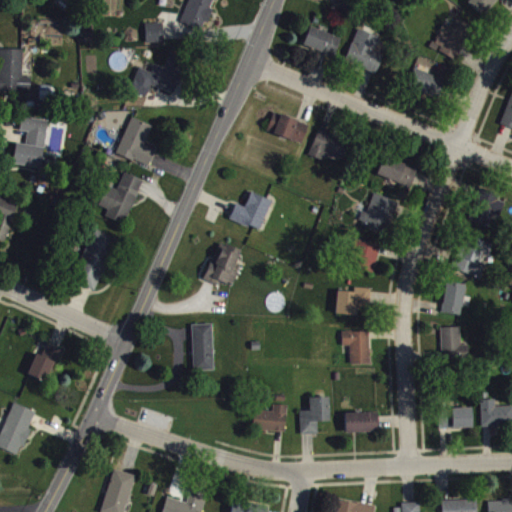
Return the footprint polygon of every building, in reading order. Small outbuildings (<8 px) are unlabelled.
[(204,38),(219,5),(207,0),(193,0),(181,28),(204,38)] [(357,3),(357,0),(340,0),(335,11),(352,18),(358,3),(357,3)] [(501,4),(504,0),(476,0),(469,8),(484,22),(501,3),(501,4)] [(445,28),(432,53),(458,67),(475,34),(458,25),(454,33),(445,28)] [(165,29),(146,29),(147,49),(165,49),(165,29)] [(335,63),(342,44),(310,32),(304,51),(335,63)] [(378,79),(386,56),(379,53),(382,44),(358,35),(346,68),(378,79)] [(24,55),(0,55),(0,95),(31,96),(31,83),(24,83),(24,55)] [(152,91),(176,100),(188,65),(172,59),(166,74),(155,70),(152,78),(139,73),(130,97),(148,103),(152,91)] [(439,104),(446,86),(417,75),(410,94),(439,104)] [(511,101),(501,130),(511,134),(511,101)] [(303,150),(310,132),(275,118),(268,137),(303,150)] [(42,174),(49,127),(23,123),(21,137),(29,138),(27,150),(17,149),(14,170),(42,174)] [(154,132),(133,123),(118,160),(150,173),(157,157),(146,152),(154,132)] [(310,162),(324,166),(326,161),(345,167),(352,146),(318,136),(310,162)] [(378,181),(412,194),(418,175),(385,163),(378,181)] [(144,186),(126,179),(119,196),(109,192),(101,212),(110,216),(107,223),(126,231),(144,186)] [(231,224),(260,237),(273,207),(252,198),(246,213),(237,210),(231,224)] [(506,206),(483,198),(473,228),(489,234),(492,225),(498,227),(506,206)] [(368,219),(364,217),(359,231),(388,241),(400,208),(375,199),(368,219)] [(0,245),(7,248),(20,208),(0,201),(0,245)] [(118,245),(96,235),(73,285),(96,295),(118,245)] [(484,285),(488,270),(481,268),(483,260),(491,262),(494,250),(465,242),(456,277),(484,285)] [(376,279),(381,250),(357,246),(352,274),(376,279)] [(206,286),(220,292),(222,287),(234,292),(239,279),(235,277),(242,256),(220,248),(206,286)] [(463,321),(466,290),(446,288),(442,319),(463,321)] [(371,295),(359,294),(359,298),(338,297),(337,320),(356,321),(357,312),(371,313),(371,295)] [(215,376),(213,330),(193,331),(194,377),(215,376)] [(462,333),(442,334),(443,365),(470,364),(469,349),(462,349),(462,333)] [(352,370),(371,370),(370,337),(343,338),(343,352),(351,352),(352,370)] [(51,387),(61,355),(47,350),(43,362),(36,360),(30,381),(51,387)] [(331,427),(330,403),(310,404),(310,417),(301,417),(302,440),(319,440),(319,428),(331,427)] [(511,411),(497,412),(496,405),(482,406),(483,433),(511,431),(511,411)] [(38,418),(15,409),(0,446),(0,453),(20,462),(38,418)] [(254,436),(287,437),(288,411),(274,411),(274,417),(255,417),(254,436)] [(474,434),(473,414),(439,415),(439,435),(474,434)] [(346,419),(346,439),(380,438),(379,419),(346,419)] [(105,511),(128,511),(135,480),(113,475),(105,511)] [(205,511),(209,499),(192,495),(188,509),(168,503),(165,511),(205,511)]
